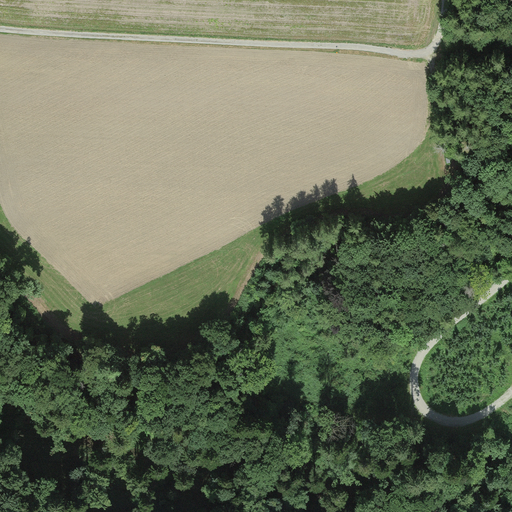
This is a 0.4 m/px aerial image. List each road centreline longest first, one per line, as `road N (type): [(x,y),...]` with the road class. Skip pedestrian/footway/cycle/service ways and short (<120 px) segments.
road 1 (track): [(0,28),(432,52)]
road 2 (track): [(511,276),(429,346),(414,372),(425,408),(449,421),(481,413),(511,391)]
road 3 (track): [(432,52),(444,156),(417,219)]
